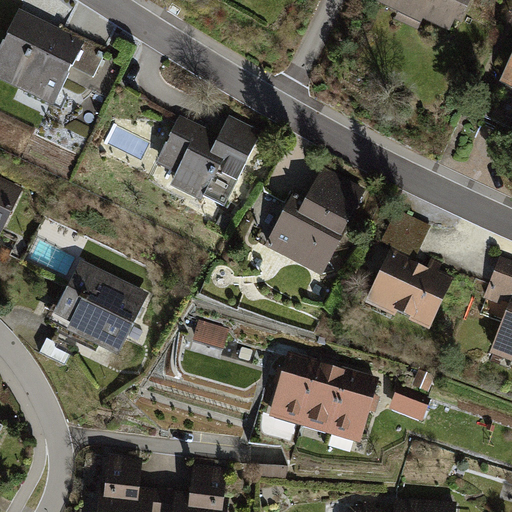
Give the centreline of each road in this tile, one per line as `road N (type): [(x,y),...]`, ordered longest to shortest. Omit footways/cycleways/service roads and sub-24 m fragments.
road 1 (residential): [(282,109),(511,223)]
road 2 (residential): [(101,0),(282,109)]
road 3 (residential): [(47,511),(57,483),(55,436),(0,341)]
road 4 (residential): [(282,109),(335,0)]
